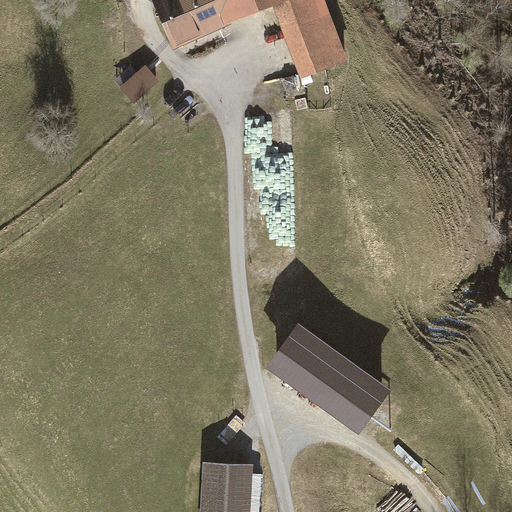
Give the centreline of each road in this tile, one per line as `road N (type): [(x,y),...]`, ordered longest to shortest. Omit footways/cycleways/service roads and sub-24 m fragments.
road 1 (unclassified): [(141,0),(154,37),(211,94),(231,131),(248,342),(286,511)]
road 2 (track): [(193,78),(0,243)]
road 3 (track): [(267,425),(345,435),(405,478),(433,511)]
